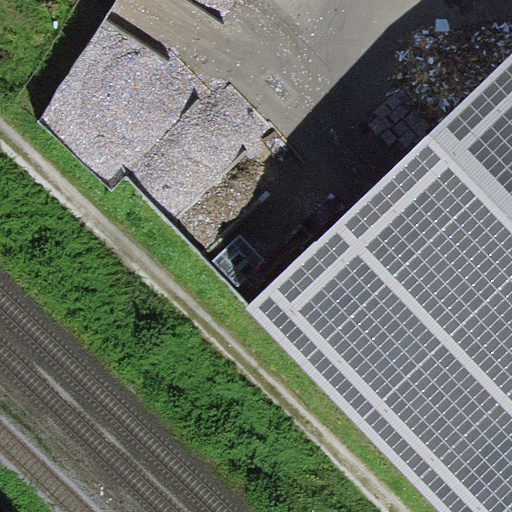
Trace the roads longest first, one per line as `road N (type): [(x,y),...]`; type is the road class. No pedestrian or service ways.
road 1 (track): [(0,129),(381,511)]
road 2 (unknown): [(511,294),(331,116),(298,39),(305,0)]
